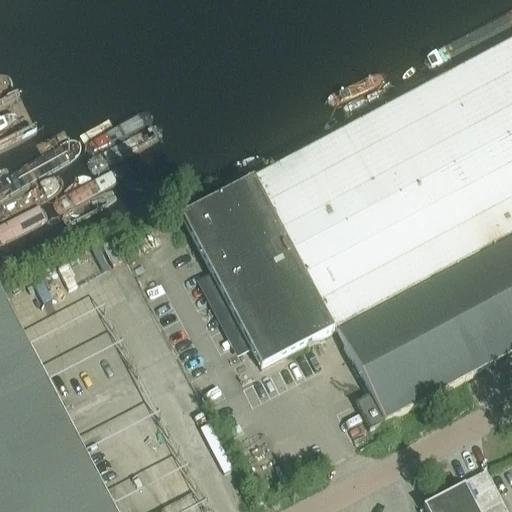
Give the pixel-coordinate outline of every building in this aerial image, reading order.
[(511,47),(253,184),(180,222),(260,374),(335,335),(369,400),(384,427),(511,359),(511,47)] [(15,93),(0,100),(0,227),(67,194),(15,93)] [(0,511),(109,511),(0,301),(0,511)] [(384,427),(369,400),(354,407),(369,435),(384,427)] [(504,511),(502,507),(491,511),(484,511),(483,510),(499,502),(494,491),(478,500),(475,494),(491,486),(486,475),(464,487),(469,497),(466,499),(463,493),(464,493),(463,492),(423,511),(504,511)]
